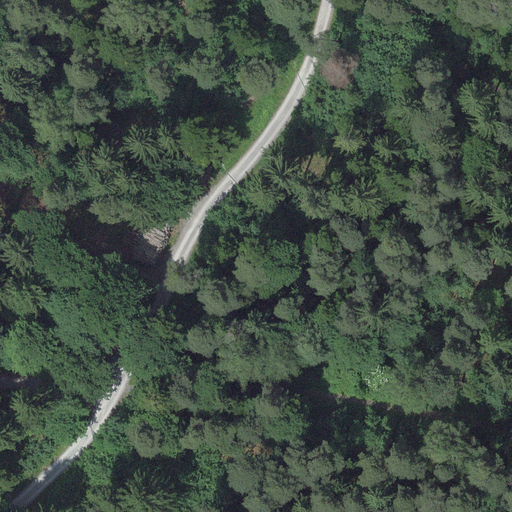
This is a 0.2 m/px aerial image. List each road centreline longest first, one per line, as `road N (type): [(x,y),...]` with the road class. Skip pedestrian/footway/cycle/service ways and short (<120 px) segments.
road 1 (track): [(328,0),(296,97),(189,243),(106,411),(12,511)]
road 2 (track): [(0,375),(238,380),(350,393),(511,430)]
